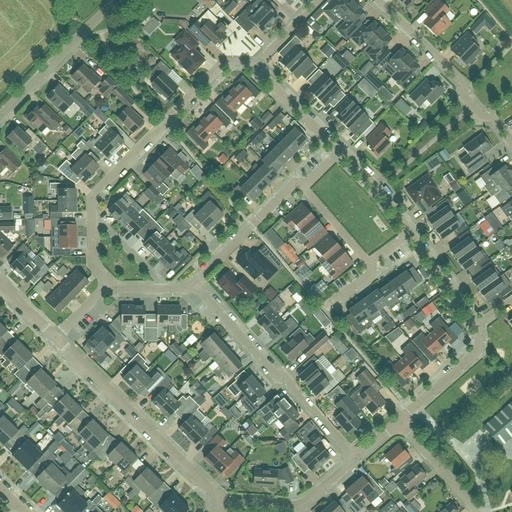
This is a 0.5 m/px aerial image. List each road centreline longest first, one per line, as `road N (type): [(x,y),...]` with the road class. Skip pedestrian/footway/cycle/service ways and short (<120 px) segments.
road 1 (residential): [(253,68),(221,67),(91,198),(92,225)]
road 2 (residential): [(356,460),(193,285)]
road 3 (residential): [(222,504),(56,339)]
road 4 (residential): [(511,144),(377,0)]
road 5 (unclassified): [(0,116),(118,0)]
road 6 (residential): [(193,285),(299,183)]
road 7 (residential): [(397,423),(475,353),(475,325)]
road 8 (residential): [(339,154),(253,68)]
road 9 (residential): [(478,511),(397,423)]
